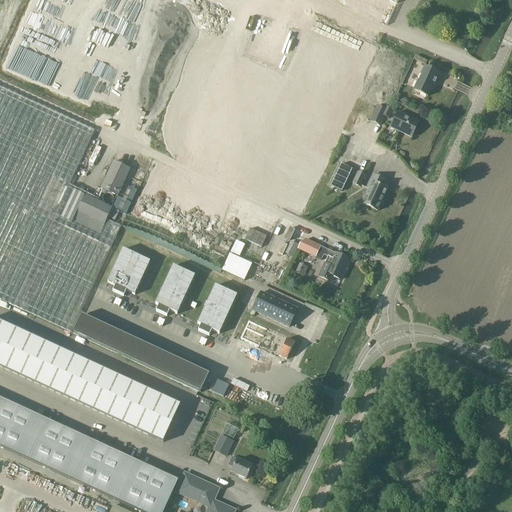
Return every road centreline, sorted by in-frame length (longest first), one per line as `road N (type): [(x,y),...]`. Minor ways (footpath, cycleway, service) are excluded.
road 1 (unknown): [(0,80),(405,267)]
road 2 (unclassified): [(391,338),(388,305),(511,35)]
road 3 (tertiary): [(295,511),(366,358),(391,338)]
road 4 (unknown): [(326,0),(492,77)]
road 5 (tertiary): [(511,371),(430,335),(391,338)]
